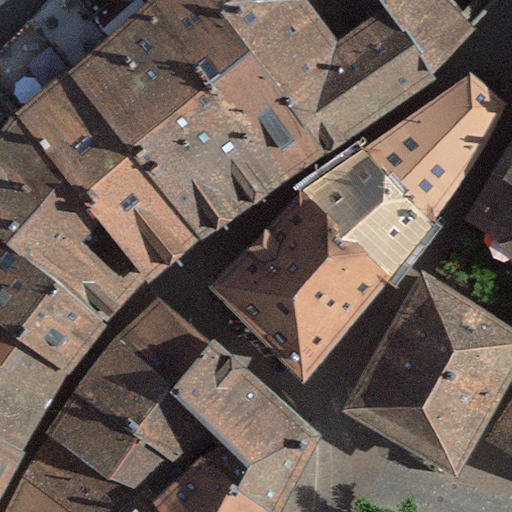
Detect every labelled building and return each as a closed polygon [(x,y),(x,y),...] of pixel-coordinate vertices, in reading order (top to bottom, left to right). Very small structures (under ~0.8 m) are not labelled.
[(138,56),(264,222),(319,176),(253,85),(249,89),(172,4),(168,0),(94,0),(93,1),(127,42),(143,27),(153,40),(138,56)] [(253,85),(319,176),(352,150),(231,0),(178,0),(172,4),(249,89),(253,85)] [(231,0),(352,150),(461,79),(417,18),(358,61),(311,4),(315,0),(231,0)] [(496,36),(458,0),(403,0),(417,18),(461,79),(496,36)] [(107,86),(138,56),(127,42),(93,1),(63,37),(107,86)] [(23,84),(66,130),(107,86),(63,37),(23,84)] [(107,86),(234,245),(264,222),(138,56),(107,86)] [(9,136),(45,170),(66,130),(23,84),(0,110),(0,115),(14,130),(9,136)] [(107,86),(66,130),(180,280),(234,245),(107,86)] [(511,96),(499,88),(394,155),(458,221),(511,142),(511,96)] [(29,190),(45,170),(9,136),(0,127),(0,185),(10,173),(29,190)] [(66,130),(45,170),(164,294),(180,280),(66,130)] [(335,195),(417,278),(458,221),(394,155),(335,195)] [(29,190),(10,173),(0,185),(0,209),(20,226),(37,240),(138,323),(164,294),(45,170),(29,190)] [(511,185),(489,224),(511,238),(511,185)] [(417,278),(335,195),(225,291),(278,336),(339,391),(417,278)] [(0,250),(20,226),(0,209),(0,250)] [(37,240),(0,287),(0,304),(93,368),(138,323),(37,240)] [(511,439),(511,316),(451,280),(371,414),(406,436),(486,482),(511,439)] [(0,431),(40,454),(93,368),(0,304),(0,316),(5,320),(0,328),(0,431)] [(177,309),(105,400),(174,449),(198,469),(200,471),(246,426),(210,395),(246,352),(177,309)] [(323,418),(246,352),(210,395),(246,426),(261,445),(234,470),(298,511),(320,511),(350,442),(323,418)] [(143,489),(174,449),(105,400),(74,442),(143,489)] [(0,511),(9,511),(40,454),(0,431),(0,511)] [(74,442),(49,482),(91,511),(154,511),(163,503),(143,489),(74,442)] [(163,503),(173,511),(298,511),(234,470),(191,507),(177,493),(198,469),(174,449),(143,489),(163,503)] [(91,511),(49,482),(31,511),(91,511)] [(173,511),(163,503),(154,511),(173,511)]
